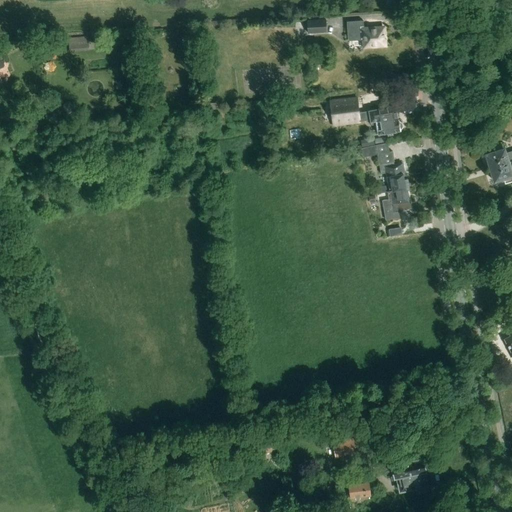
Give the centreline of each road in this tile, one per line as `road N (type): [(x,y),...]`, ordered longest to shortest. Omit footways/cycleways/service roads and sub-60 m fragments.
road 1 (secondary): [(503,511),(436,138),(431,0)]
road 2 (track): [(115,511),(0,222)]
